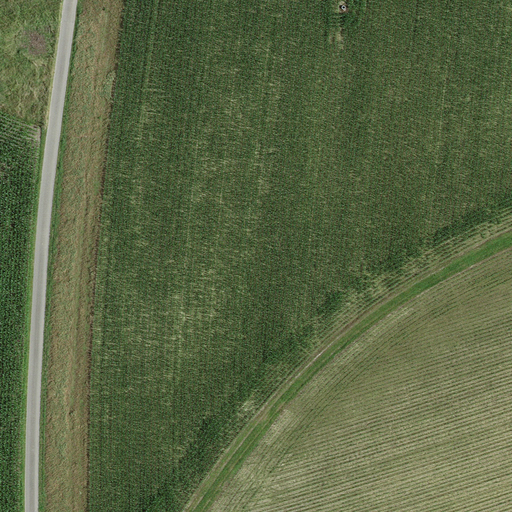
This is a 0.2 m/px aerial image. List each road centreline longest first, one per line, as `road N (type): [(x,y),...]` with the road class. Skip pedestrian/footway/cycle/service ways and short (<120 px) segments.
road 1 (track): [(71,0),(43,220),(34,511)]
road 2 (track): [(511,244),(432,285),(339,349),(265,426),(202,511)]
